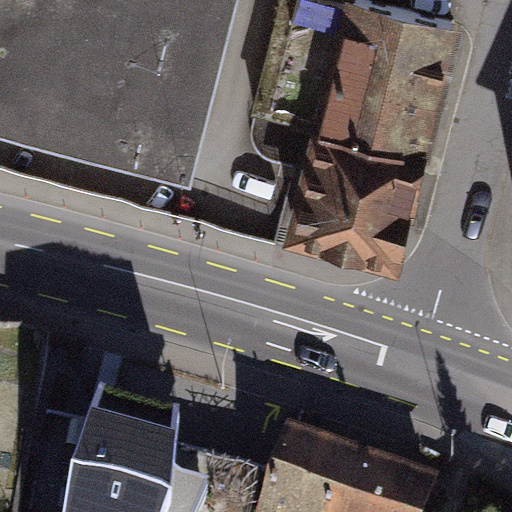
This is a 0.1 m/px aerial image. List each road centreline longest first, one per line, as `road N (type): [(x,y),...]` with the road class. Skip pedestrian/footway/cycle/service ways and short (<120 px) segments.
road 1 (secondary): [(416,376),(0,246)]
road 2 (residential): [(511,27),(416,376)]
